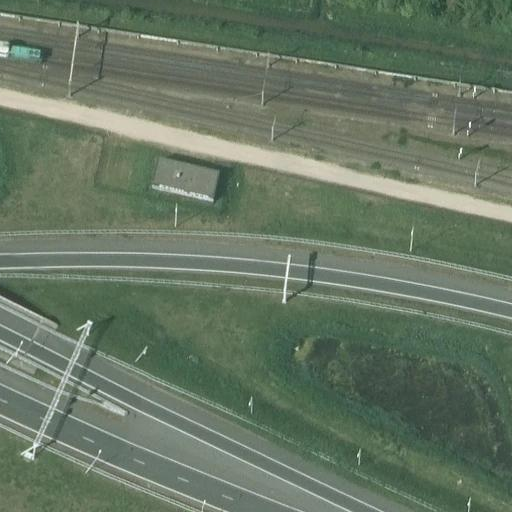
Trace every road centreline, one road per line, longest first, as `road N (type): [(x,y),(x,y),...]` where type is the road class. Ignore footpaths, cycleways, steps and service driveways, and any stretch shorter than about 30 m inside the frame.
road 1 (motorway): [(511,312),(245,267),(0,263)]
road 2 (motorway): [(358,511),(0,336)]
road 3 (motorway): [(259,511),(0,404)]
